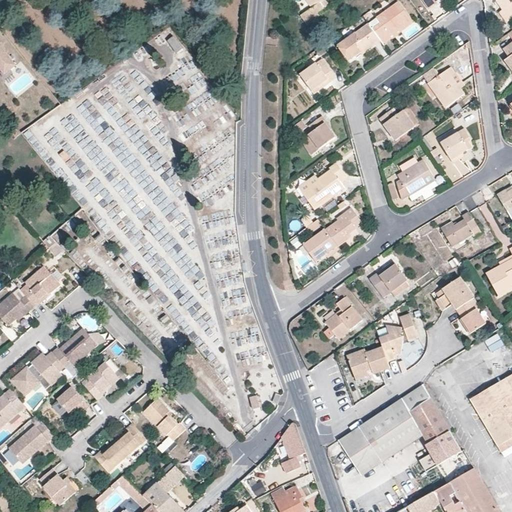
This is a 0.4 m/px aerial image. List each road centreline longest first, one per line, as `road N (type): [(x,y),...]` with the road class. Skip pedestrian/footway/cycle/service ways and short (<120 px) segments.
road 1 (residential): [(495,168),(472,11),(351,97),(388,235)]
road 2 (tertiary): [(271,314),(252,235),(258,0)]
road 3 (residential): [(0,370),(86,294),(161,373)]
road 4 (residential): [(313,439),(421,370),(448,334)]
road 5 (residential): [(271,314),(388,235)]
road 6 (residential): [(388,235),(495,168)]
road 7 (residential): [(161,373),(74,445),(73,458)]
road 8 (residential): [(161,373),(249,458)]
